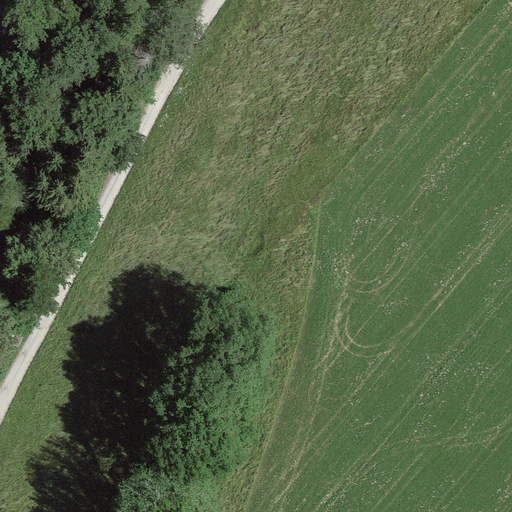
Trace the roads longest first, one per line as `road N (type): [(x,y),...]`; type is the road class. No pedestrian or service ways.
road 1 (track): [(221,0),(0,414)]
road 2 (track): [(0,59),(25,33),(140,0)]
